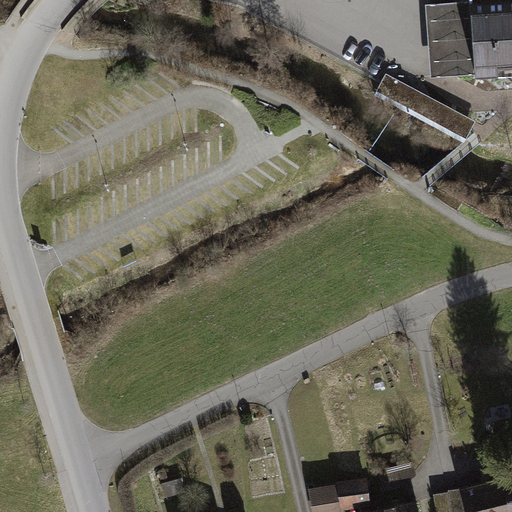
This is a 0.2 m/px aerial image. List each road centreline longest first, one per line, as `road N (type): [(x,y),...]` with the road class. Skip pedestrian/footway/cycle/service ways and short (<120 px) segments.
road 1 (residential): [(82,468),(413,309),(511,275)]
road 2 (residential): [(82,468),(34,307)]
road 3 (unclassified): [(0,143),(25,45),(61,0)]
road 4 (unclassified): [(34,307),(0,174)]
